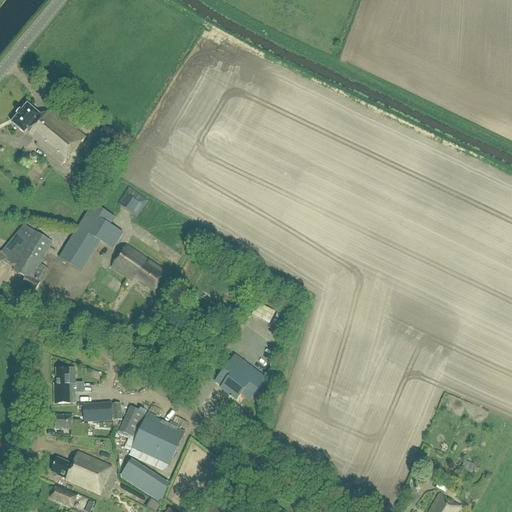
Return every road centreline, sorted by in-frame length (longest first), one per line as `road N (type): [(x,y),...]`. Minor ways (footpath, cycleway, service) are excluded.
road 1 (tertiary): [(305,499),(106,351),(34,322)]
road 2 (unclassified): [(7,511),(34,422),(34,322)]
